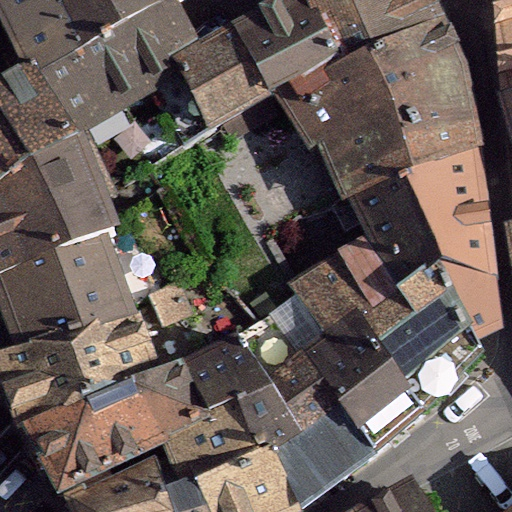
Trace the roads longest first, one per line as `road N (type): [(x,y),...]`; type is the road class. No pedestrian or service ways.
road 1 (residential): [(466,0),(492,128),(511,336)]
road 2 (residential): [(322,511),(511,408)]
